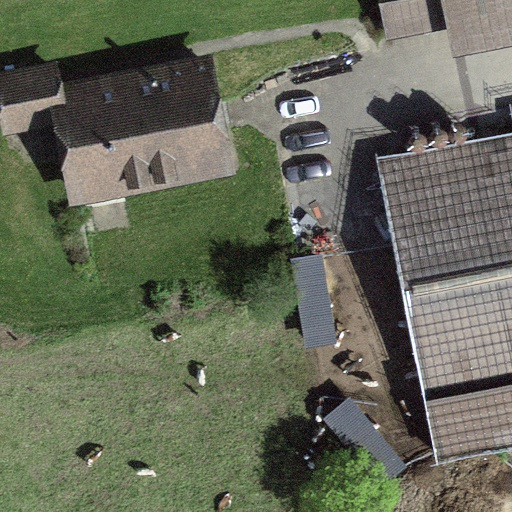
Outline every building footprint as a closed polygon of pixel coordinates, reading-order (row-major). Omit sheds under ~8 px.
[(511,0),(378,0),(385,35),(447,24),(452,48),(511,36),(511,0)] [(58,56),(0,66),(0,117),(2,130),(54,120),(70,201),(238,168),(214,46),(62,75),(58,56)] [(511,127),(376,154),(435,453),(511,437),(511,127)] [(339,339),(323,249),(292,254),(308,344),(339,339)] [(407,461),(350,391),(322,413),(379,483),(407,461)]
